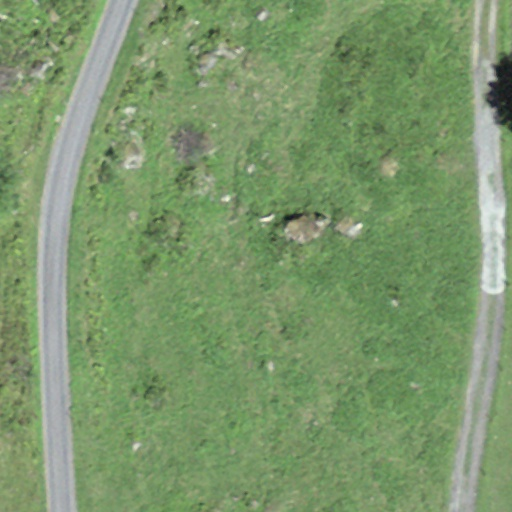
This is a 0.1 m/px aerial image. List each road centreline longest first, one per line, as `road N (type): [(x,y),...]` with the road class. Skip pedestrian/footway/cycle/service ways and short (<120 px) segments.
road 1 (unclassified): [(123,0),(62,173),(49,261),(58,511)]
road 2 (track): [(459,511),(491,264),(486,0)]
